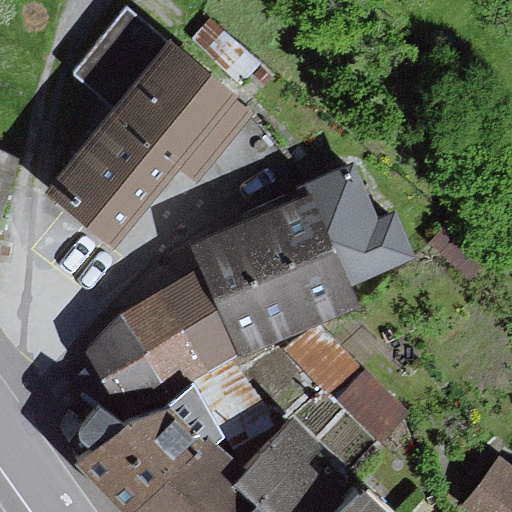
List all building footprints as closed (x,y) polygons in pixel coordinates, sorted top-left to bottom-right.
[(252,111),(131,12),(82,71),(121,104),(52,188),(115,240),(180,162),(197,176),(252,111)] [(316,176),(301,183),(306,194),(312,206),(347,282),(411,253),(392,211),(376,218),(350,161),(316,176)] [(0,212),(13,169),(0,165),(0,212)] [(269,210),(194,242),(201,260),(239,348),(355,302),(347,282),(312,206),(306,194),(269,210)] [(86,347),(122,410),(168,392),(239,348),(201,260),(164,284),(121,312),(86,347)] [(371,371),(323,325),(290,360),(338,406),(344,399),(371,371)] [(416,414),(371,371),(344,399),(389,442),(416,414)] [(111,426),(98,397),(76,424),(78,428),(90,449),(81,453),(125,507),(199,429),(158,405),(111,426)] [(253,499),(243,511),(324,511),(344,490),(297,463),(316,442),(286,415),(240,464),(228,477),(253,499)] [(240,464),(199,429),(125,507),(130,511),(243,511),(253,499),(228,477),(240,464)] [(511,511),(511,458),(500,449),(463,496),(483,511),(511,511)] [(410,511),(366,473),(344,490),(324,511),(410,511)]
